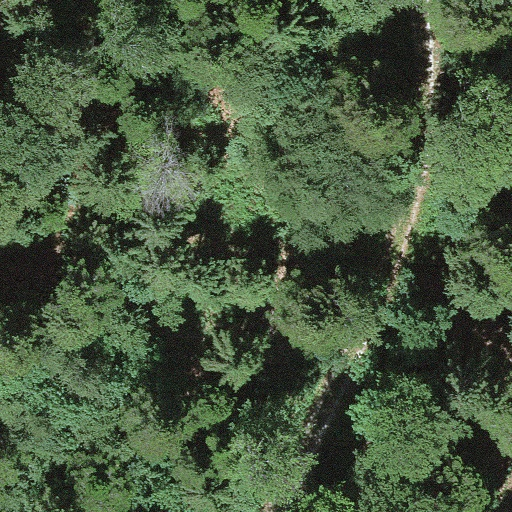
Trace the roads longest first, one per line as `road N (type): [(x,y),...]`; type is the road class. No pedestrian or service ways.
road 1 (track): [(402,251),(289,511)]
road 2 (track): [(402,251),(429,78),(415,0)]
